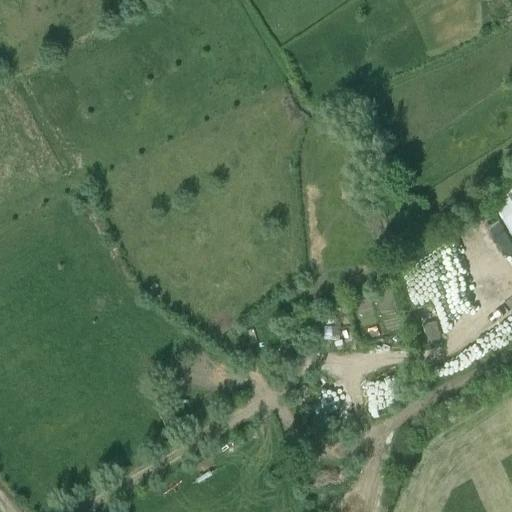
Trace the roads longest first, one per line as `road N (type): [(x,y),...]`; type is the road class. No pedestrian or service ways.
road 1 (track): [(76,511),(269,397),(301,365),(338,360),(374,372)]
road 2 (track): [(374,372),(474,345),(504,316)]
road 3 (track): [(374,372),(373,466),(361,511)]
